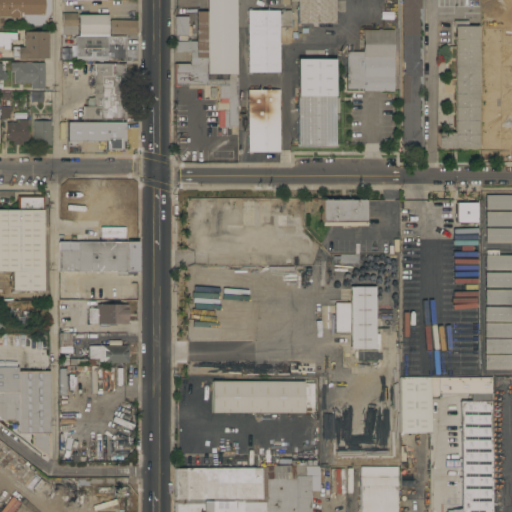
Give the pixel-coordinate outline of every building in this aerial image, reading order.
[(24,26),(24,15),(23,15),(23,13),(22,13),(22,17),(20,17),(20,18),(10,18),(10,17),(0,17),(0,0),(50,0),(50,14),(49,14),(44,20),(44,26),(24,26)] [(174,74),(174,64),(190,64),(190,52),(175,52),(175,42),(206,42),(206,0),(236,0),(237,74),(174,74)] [(336,0),(336,24),(298,24),(298,2),(291,2),(291,0),(336,0)] [(402,0),(421,0),(421,9),(419,9),(419,62),(421,63),(421,77),(419,77),(419,82),(420,82),(420,84),(419,84),(419,121),(420,121),(420,124),(419,124),(419,130),(421,130),(421,149),(409,149),(409,147),(403,147),(403,144),(401,144),(401,141),(402,141),(402,72),(405,72),(405,63),(402,63),(402,0)] [(248,11),(291,11),(291,43),(280,43),(280,73),(248,73),(248,11)] [(62,14),(78,14),(77,36),(62,36),(62,14)] [(109,16),(109,36),(79,36),(79,17),(109,16)] [(175,17),(188,17),(188,36),(187,36),(187,41),(179,41),(179,36),(176,36),(175,17)] [(110,36),(111,21),(137,21),(137,36),(110,36)] [(478,149),(438,149),(438,133),(454,133),(454,25),(478,25),(478,149)] [(347,53),(363,53),(363,31),(394,31),(394,92),(363,92),(363,90),(347,90),(347,53)] [(48,32),(48,58),(44,58),(44,61),(19,61),(19,58),(12,58),(12,47),(20,47),(20,48),(24,48),(24,32),(48,32)] [(0,33),(17,33),(17,40),(11,40),(11,42),(10,42),(10,50),(3,50),(3,47),(0,47),(0,33)] [(126,38),(126,60),(107,60),(107,62),(76,62),(76,38),(126,38)] [(499,61),(500,76),(484,76),(483,61),(499,61)] [(335,147),(297,147),(298,62),(335,62),(335,147)] [(45,64),(45,90),(31,90),(31,84),(23,84),(23,86),(19,86),(19,84),(14,84),(14,73),(11,73),(11,64),(45,64)] [(125,64),(126,119),(83,120),(83,119),(81,119),(81,114),(82,114),(82,111),(83,111),(83,106),(87,106),(87,98),(94,98),(94,64),(125,64)] [(237,127),(228,127),(228,128),(218,128),(218,111),(217,111),(217,102),(218,102),(218,86),(179,85),(179,87),(174,87),(174,74),(237,74),(237,127)] [(248,90),(280,90),(279,155),(248,155),(248,90)] [(43,92),(43,102),(31,103),(31,92),(43,92)] [(510,128),(506,128),(507,149),(495,149),(495,145),(487,145),(487,136),(486,136),(485,124),(487,124),(487,115),(498,115),(498,118),(510,118),(510,128)] [(18,123),(18,120),(27,120),(27,142),(22,142),(22,145),(12,145),(12,141),(7,141),(7,123),(18,123)] [(33,121),(51,121),(51,145),(41,145),(41,142),(33,142),(33,121)] [(125,123),(124,150),(107,150),(107,142),(67,141),(68,123),(125,123)] [(511,195),(511,210),(485,210),(485,195),(511,195)] [(0,210),(17,210),(17,196),(44,196),(44,210),(43,210),(43,291),(12,291),(12,271),(0,271),(0,210)] [(365,200),(365,222),(366,222),(366,226),(322,226),(321,200),(365,200)] [(305,227),(278,227),(278,216),(296,216),(296,210),(298,210),(298,203),(304,203),(304,210),(306,210),(305,227)] [(477,203),(477,224),(467,224),(467,225),(459,225),(459,223),(456,223),(456,222),(455,222),(455,219),(456,219),(456,218),(455,218),(455,214),(456,214),(456,213),(455,213),(454,205),(456,205),(456,203),(477,203)] [(511,212),(511,227),(485,227),(485,212),(511,212)] [(511,229),(511,243),(485,243),(485,229),(511,229)] [(138,242),(138,272),(58,272),(58,243),(138,242)] [(498,251),(498,256),(511,256),(511,270),(485,270),(485,256),(486,256),(486,251),(498,251)] [(390,255),(390,270),(366,270),(365,255),(390,255)] [(511,273),(511,288),(485,288),(485,273),(511,273)] [(350,287),(375,287),(375,293),(381,293),(381,312),(376,312),(376,321),(382,321),(382,333),(375,333),(375,334),(379,334),(379,349),(350,349),(350,287)] [(511,290),(511,305),(485,305),(485,290),(511,290)] [(128,305),(128,324),(88,324),(88,309),(97,309),(97,305),(128,305)] [(338,305),(349,305),(349,318),(338,318),(338,305)] [(511,307),(511,322),(484,322),(484,307),(511,307)] [(328,322),(349,322),(349,334),(329,334),(328,322)] [(511,323),(511,338),(485,338),(484,323),(511,323)] [(60,333),(72,333),(71,346),(60,346),(60,333)] [(511,354),(484,354),(485,339),(511,339),(511,354)] [(102,364),(102,362),(99,362),(99,359),(89,359),(89,347),(108,346),(108,341),(120,341),(120,346),(128,346),(128,363),(102,364)] [(511,355),(511,370),(484,370),(484,355),(511,355)] [(315,363),(315,376),(290,376),(290,363),(315,363)] [(0,367),(18,367),(18,372),(49,372),(49,456),(47,456),(33,445),(32,444),(32,435),(18,434),(18,421),(4,422),(0,418),(0,367)] [(431,433),(399,433),(399,378),(431,378),(431,397),(431,433)] [(431,378),(492,378),(492,394),(440,394),(440,397),(431,397),(431,378)] [(304,382),(304,413),(212,413),(212,382),(304,382)] [(309,385),(316,384),(317,414),(309,414),(309,385)] [(447,511),(462,511),(461,402),(492,402),(492,511),(447,511)] [(261,511),(261,502),(261,468),(261,467),(266,467),(266,466),(305,466),(305,476),(311,476),(311,511),(261,511)] [(175,469),(261,468),(261,502),(237,502),(175,503),(175,469)] [(361,511),(361,468),(398,468),(398,511),(361,511)] [(237,502),(237,511),(174,511),(174,503),(175,503),(237,502)] [(261,511),(237,511),(237,502),(261,502),(261,511)]
